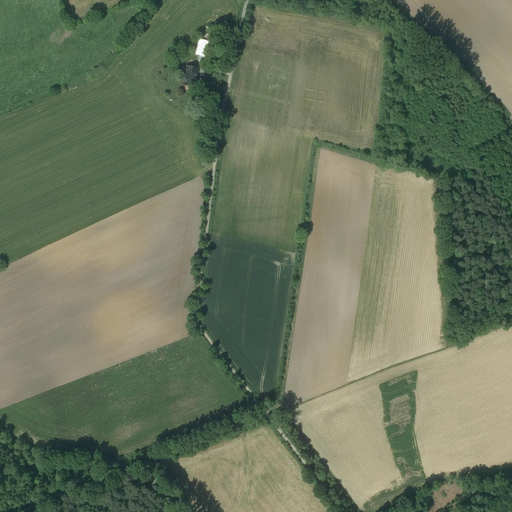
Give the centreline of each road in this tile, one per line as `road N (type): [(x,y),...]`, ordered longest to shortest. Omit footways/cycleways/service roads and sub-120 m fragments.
road 1 (track): [(341,511),(197,322),(218,122),(246,0)]
road 2 (track): [(20,511),(264,413)]
